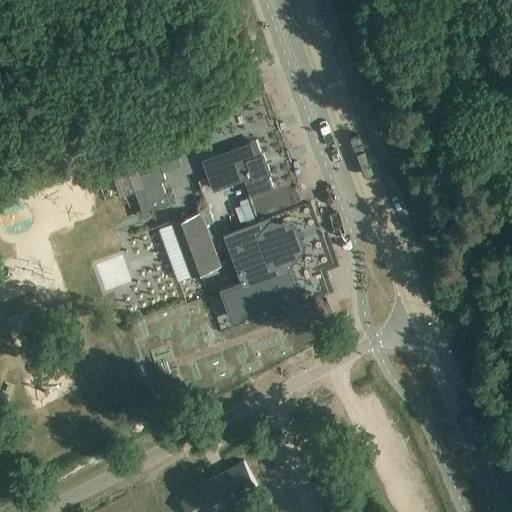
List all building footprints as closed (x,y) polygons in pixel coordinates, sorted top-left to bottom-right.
[(269,152),(285,149),(281,133),(265,136),(269,152)] [(129,148),(143,188),(136,191),(143,211),(169,202),(161,181),(166,180),(152,140),(129,148)] [(256,142),(204,160),(214,189),(246,178),(252,194),(272,187),(256,142)] [(281,185),(297,180),(292,165),(276,170),(281,185)] [(3,215),(7,228),(36,218),(32,205),(3,215)] [(304,226),(320,221),(314,205),(299,210),(304,226)] [(201,212),(173,222),(174,223),(192,275),(220,265),(206,225),(214,222),(211,212),(202,215),(201,212)] [(245,287),(288,272),(288,269),(306,249),(301,237),(297,224),(271,220),(271,217),(225,234),(245,287)] [(315,265),(333,261),(329,246),(312,250),(315,265)] [(100,264),(110,290),(137,280),(127,254),(100,264)] [(186,511),(209,511),(212,511),(218,511),(259,489),(244,461),(198,486),(200,489),(180,500),(186,511)]
